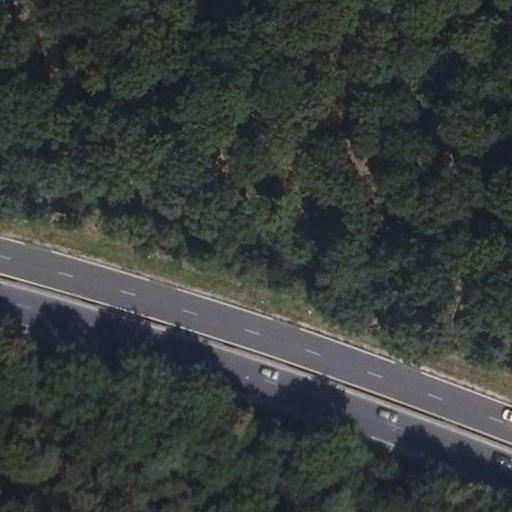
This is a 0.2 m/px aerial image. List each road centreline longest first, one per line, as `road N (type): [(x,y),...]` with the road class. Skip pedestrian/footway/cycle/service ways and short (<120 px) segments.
road 1 (primary): [(0,301),(302,392),(511,475)]
road 2 (primary): [(511,429),(316,351),(0,256)]
